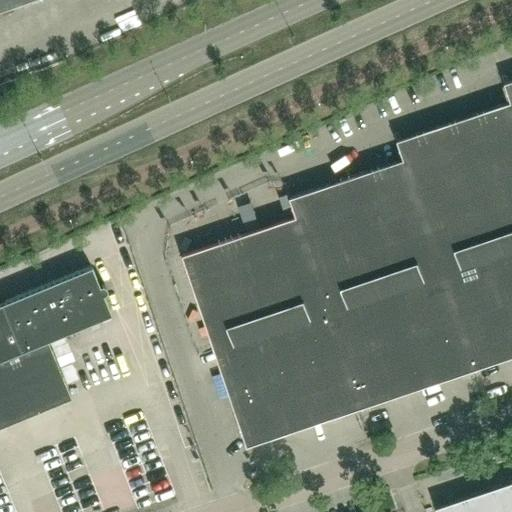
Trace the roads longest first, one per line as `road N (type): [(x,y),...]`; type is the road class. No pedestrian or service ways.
road 1 (primary): [(0,194),(436,0)]
road 2 (primary): [(305,0),(0,140)]
road 3 (unclassified): [(511,413),(216,511)]
